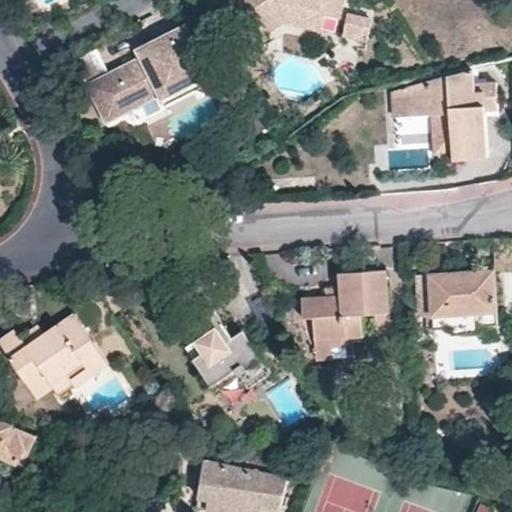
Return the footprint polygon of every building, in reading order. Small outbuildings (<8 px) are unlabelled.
[(231,0),(226,3),(247,35),(262,26),(265,26),(270,33),(284,24),(320,31),(320,30),(323,30),(326,15),(342,19),(345,0),(231,0)] [(375,20),(349,15),(344,38),(370,44),(375,20)] [(115,68),(88,81),(104,112),(131,99),(134,106),(162,92),(164,96),(194,81),(197,87),(214,79),(189,28),(158,44),(140,52),(144,60),(117,73),(115,68)] [(102,70),(93,52),(75,61),(84,79),(102,70)] [(475,84),(474,67),(433,74),(412,82),(414,112),(435,111),(455,110),(457,150),(458,155),(474,155),(492,154),(490,109),(489,100),(499,99),(498,82),(475,84)] [(194,81),(164,96),(167,102),(197,87),(194,81)] [(499,109),(499,99),(489,100),(490,109),(499,109)] [(457,150),(455,110),(435,111),(437,152),(457,150)] [(429,147),(427,114),(395,116),(396,149),(429,147)] [(111,175),(94,182),(100,193),(104,202),(120,195),(111,175)] [(435,286),(424,287),(425,315),(432,316),(433,328),(437,328),(456,328),(456,334),(483,333),(483,326),(501,325),(499,269),(434,272),(435,286)] [(352,337),(361,336),(364,336),(363,314),(391,312),(388,270),(345,272),(346,285),(346,293),(330,295),(305,297),(306,316),(316,316),(318,339),(332,338),(333,345),(351,344),(352,337)] [(422,273),(424,287),(435,286),(434,272),(429,272),(422,273)] [(113,303),(119,312),(146,294),(140,285),(113,303)] [(330,286),(330,295),(346,293),(346,285),(338,286),(330,286)] [(239,367),(244,374),(250,384),(274,369),(253,338),(247,329),(235,337),(215,307),(188,325),(196,338),(189,345),(215,383),(239,367)] [(69,369),(102,349),(78,312),(48,331),(39,337),(33,329),(24,334),(19,327),(0,340),(35,393),(55,381),(59,387),(74,378),(69,369)] [(315,340),(318,339),(316,316),(306,316),(315,340)] [(37,326),(33,329),(39,337),(48,331),(42,323),(37,326)] [(362,356),(361,336),(352,337),(351,344),(333,345),(332,338),(318,339),(320,358),(362,356)] [(111,361),(102,349),(69,369),(74,378),(78,383),(111,361)] [(219,390),(244,374),(239,367),(215,383),(219,390)] [(45,433),(38,431),(0,415),(0,451),(35,465),(43,438),(45,433)] [(40,428),(39,427),(38,431),(45,433),(43,438),(55,440),(59,427),(40,428)] [(282,511),(290,477),(282,475),(283,469),(270,467),(268,472),(207,460),(198,508),(227,511),(282,511)]
